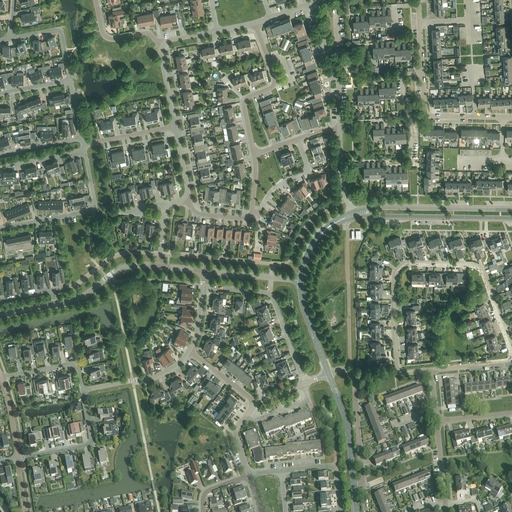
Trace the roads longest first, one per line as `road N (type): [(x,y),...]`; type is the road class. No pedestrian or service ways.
road 1 (residential): [(400,372),(393,291),(405,263),(482,269),(511,349)]
road 2 (residential): [(303,384),(268,295),(202,287)]
road 3 (tertiary): [(511,209),(368,207),(353,214)]
road 4 (tertiary): [(353,214),(511,218)]
road 5 (residential): [(83,149),(94,208),(0,228)]
road 6 (residential): [(253,154),(244,105),(274,84),(255,23)]
road 7 (residential): [(329,376),(342,370),(353,378),(362,483)]
road 8 (unclassified): [(338,129),(338,80),(309,3)]
road 9 (residential): [(17,459),(92,441),(83,389)]
